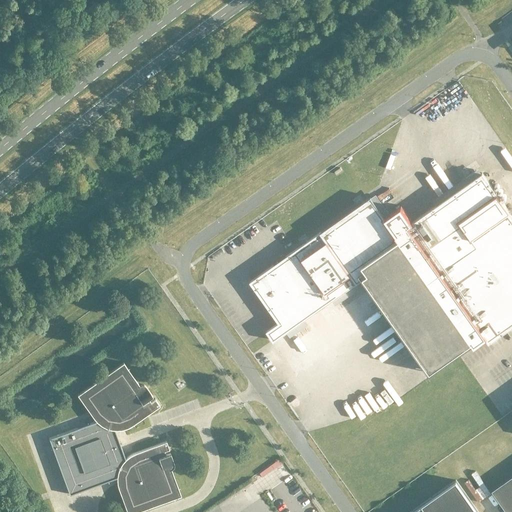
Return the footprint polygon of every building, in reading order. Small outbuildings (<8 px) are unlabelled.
[(511,214),(483,173),(413,222),(483,333),(489,341),(511,325),(511,214)] [(430,371),(483,333),(413,222),(402,205),(385,217),(371,196),(251,281),(280,322),(267,330),(274,340),(364,277),(430,371)] [(118,487),(127,511),(134,511),(181,495),(171,468),(175,467),(170,452),(166,453),(164,450),(169,448),(166,440),(135,452),(129,455),(125,458),(117,428),(124,427),(134,423),(161,403),(156,396),(152,399),(150,396),(152,395),(143,382),(139,385),(123,361),(77,394),(94,418),(95,419),(96,420),(49,438),(69,494),(117,477),(117,481),(118,487)] [(511,511),(511,476),(493,491),(507,511),(511,511)] [(409,511),(479,511),(456,479),(409,511)]
